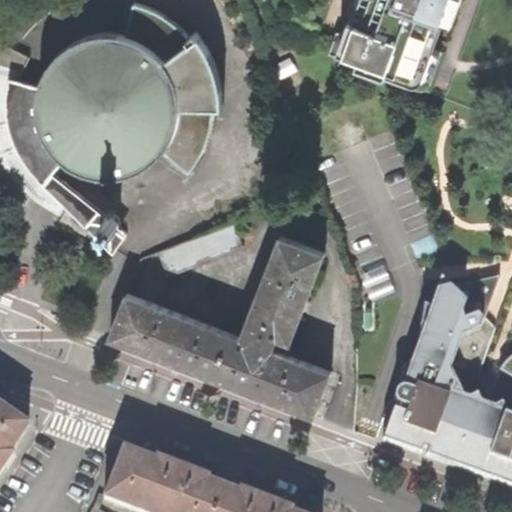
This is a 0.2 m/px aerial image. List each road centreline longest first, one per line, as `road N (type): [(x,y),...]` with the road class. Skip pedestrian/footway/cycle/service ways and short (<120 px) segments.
road 1 (residential): [(390,505),(97,394)]
road 2 (residential): [(30,511),(97,394)]
